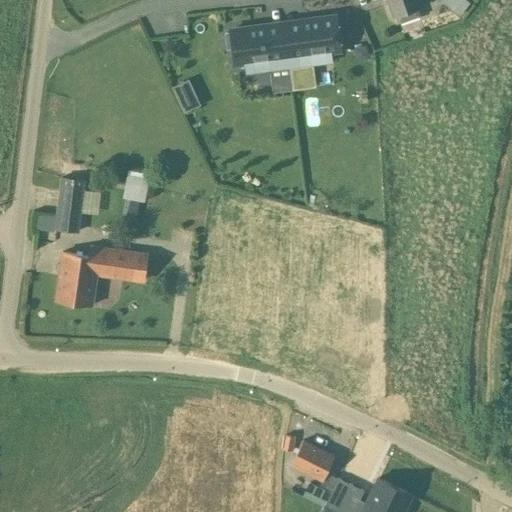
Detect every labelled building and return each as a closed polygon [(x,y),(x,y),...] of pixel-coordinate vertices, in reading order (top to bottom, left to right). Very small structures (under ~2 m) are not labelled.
[(387,0),(392,16),(421,8),(418,0),(387,0)] [(464,0),(462,0),(454,11),(460,16),(470,4),(464,0)] [(304,31),(284,33),(287,56),(288,68),(331,62),(330,51),(339,50),(335,15),(303,19),(304,31)] [(288,68),(287,56),(284,33),(264,36),(263,24),(230,28),(231,32),(225,33),(227,49),(233,48),(234,62),(245,61),(246,73),(288,68)] [(184,109),(199,103),(190,79),(175,84),(184,109)] [(61,177),(55,227),(79,230),(85,180),(61,177)] [(144,180),(126,177),(122,198),(125,199),(122,214),(137,217),(140,201),(144,180)] [(93,305),(97,275),(143,281),(147,253),(91,245),(89,255),(62,252),(55,300),(93,305)] [(293,452),(295,441),(295,437),(284,434),(282,449),(293,452)] [(291,465),(323,481),(335,456),(303,440),(291,465)] [(403,511),(413,495),(379,478),(371,493),(339,477),(331,492),(324,506),(320,511),(403,511)] [(303,496),(324,506),(331,492),(310,482),(303,496)]
